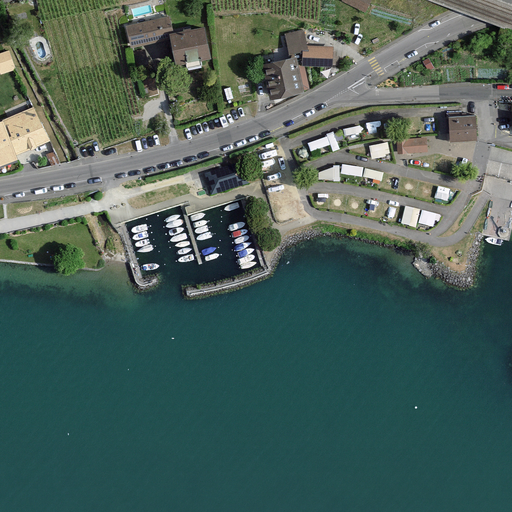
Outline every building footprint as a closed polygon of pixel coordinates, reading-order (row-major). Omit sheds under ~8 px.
[(345,0),(367,11),(372,0),(345,0)] [(170,18),(129,27),(133,46),(175,37),(181,63),(212,57),(206,28),(174,35),(170,18)] [(303,30),(288,34),(293,52),(307,50),(307,64),(333,65),(334,48),(308,48),(303,30)] [(10,50),(0,52),(0,74),(17,69),(10,50)] [(424,59),(430,70),(436,66),(429,57),(424,59)] [(296,60),(268,66),(275,97),(305,91),(304,88),(309,87),(304,66),(298,67),(296,60)] [(35,109),(0,122),(0,166),(19,159),(17,152),(47,141),(35,109)] [(476,140),(475,116),(450,118),(451,141),(476,140)] [(308,141),(310,150),(331,145),(333,151),(339,149),(335,133),(308,141)] [(426,139),(396,141),(397,155),(427,152),(426,139)] [(371,158),(391,155),(389,141),(369,144),(371,158)] [(340,173),(362,177),(364,167),(342,163),(340,173)] [(243,165),(211,176),(217,194),(249,184),(243,165)] [(319,180),(340,179),(340,167),(319,168),(319,180)] [(363,176),(382,181),(384,172),(365,167),(363,176)] [(439,187),(436,198),(447,201),(450,190),(439,187)] [(401,223),(416,228),(421,210),(406,206),(401,223)] [(419,224),(435,228),(438,215),(422,210),(419,224)]
